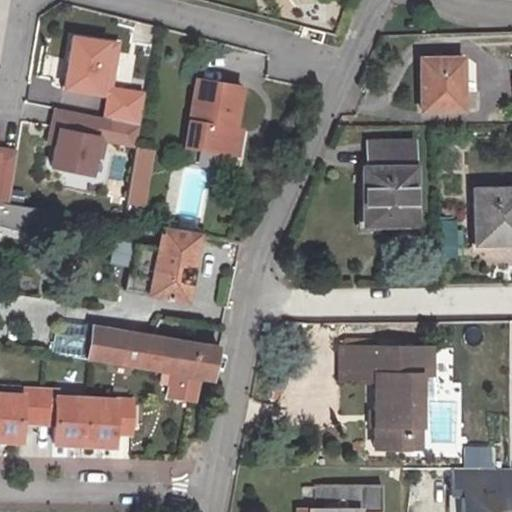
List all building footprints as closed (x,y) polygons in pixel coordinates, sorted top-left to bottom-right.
[(117,44),(71,36),(63,89),(107,96),(104,119),(107,120),(138,126),(143,94),(109,88),(117,44)] [(460,59),(420,59),(420,111),(458,110),(458,94),(461,93),(460,59)] [(242,87),(196,80),(186,147),(231,154),(235,128),(242,87)] [(104,119),(56,109),(52,129),(59,131),(56,144),(52,166),(90,174),(94,156),(100,157),(107,120),(104,119)] [(241,129),(235,128),(231,154),(237,155),(241,129)] [(59,131),(52,129),(49,143),(56,144),(59,131)] [(412,141),(369,142),(369,166),(363,167),(364,224),(413,223),(412,141)] [(151,149),(134,147),(125,204),(141,206),(151,149)] [(0,201),(8,203),(16,152),(0,149),(0,201)] [(511,188),(474,189),(475,243),(511,242),(511,188)] [(72,231),(95,235),(99,218),(76,214),(72,231)] [(99,218),(95,235),(108,237),(112,220),(99,218)] [(197,234),(161,228),(158,248),(133,243),(126,290),(185,302),(197,234)] [(59,304),(79,307),(85,282),(64,280),(59,304)] [(85,282),(79,307),(80,307),(92,309),(94,297),(85,282)] [(91,327),(86,358),(210,378),(217,348),(91,327)] [(406,426),(419,426),(419,374),(430,374),(430,348),(340,347),(339,380),(374,380),(373,447),(405,447),(406,426)] [(36,422),(38,390),(20,389),(19,395),(0,393),(0,439),(18,440),(19,421),(36,422)] [(52,443),(82,444),(85,398),(54,396),(55,391),(38,390),(36,422),(53,423),(52,443)] [(128,433),(130,400),(85,398),(82,444),(111,446),(112,432),(128,433)] [(422,427),(419,426),(406,426),(405,447),(405,450),(422,450),(422,427)] [(511,511),(511,468),(451,469),(451,493),(462,493),(461,511),(511,511)] [(313,484),(313,510),(348,511),(375,511),(381,511),(381,485),(313,484)]
